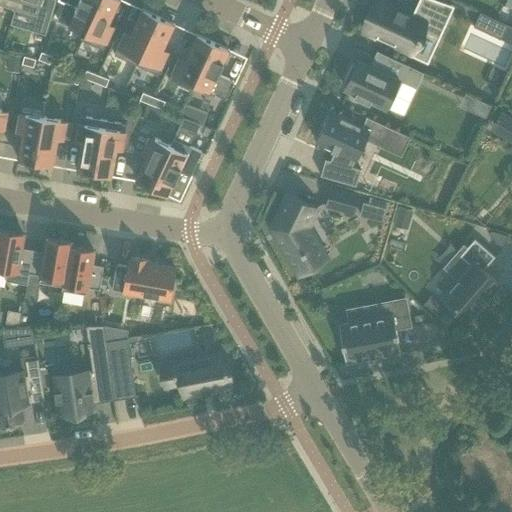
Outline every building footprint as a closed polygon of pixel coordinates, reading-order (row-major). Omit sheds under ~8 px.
[(0,0),(0,4),(15,9),(17,0),(0,0)] [(17,0),(15,9),(36,15),(38,8),(40,0),(17,0)] [(40,0),(38,8),(47,11),(50,0),(40,0)] [(84,33),(99,0),(79,0),(75,8),(65,3),(57,20),(84,32),(84,33)] [(99,0),(84,33),(84,32),(80,39),(103,50),(114,26),(108,23),(119,0),(99,0)] [(435,0),(418,0),(411,17),(408,16),(409,13),(397,7),(396,10),(376,1),(363,30),(412,53),(422,32),(439,39),(454,7),(435,0)] [(136,65),(158,17),(141,9),(130,33),(125,31),(114,55),(136,65)] [(481,13),(474,27),(496,37),(502,23),(481,13)] [(158,17),(136,65),(157,75),(168,51),(163,49),(174,24),(158,17)] [(22,44),(19,54),(38,59),(45,35),(32,31),(30,30),(26,45),(22,44)] [(193,83),(212,42),(196,34),(185,59),(179,56),(168,80),(190,90),(191,90),(194,84),(193,83)] [(229,50),(212,42),(193,83),(194,84),(226,99),(234,82),(218,74),(223,62),(229,50)] [(378,69),(358,60),(355,66),(352,65),(344,81),(348,82),(344,89),(355,94),(354,97),(369,104),(370,101),(386,108),(399,80),(408,85),(415,70),(422,74),(423,72),(377,51),(376,52),(384,56),(378,69)] [(38,60),(49,64),(52,57),(41,52),(38,60)] [(9,54),(6,71),(19,73),(22,56),(9,54)] [(36,59),(24,56),(22,64),(33,67),(36,59)] [(94,82),(97,75),(86,70),(83,78),(94,82)] [(80,77),(69,72),(66,80),(77,84),(80,77)] [(109,79),(97,75),(94,82),(106,87),(109,79)] [(80,80),(79,87),(90,89),(91,81),(80,80)] [(151,105),(154,97),(142,92),(139,100),(151,105)] [(154,97),(151,105),(152,105),(162,109),(165,101),(154,97)] [(17,159),(35,162),(43,117),(45,103),(22,99),(16,131),(22,132),(17,159)] [(478,100),(473,112),(485,117),(490,106),(478,100)] [(152,105),(147,117),(158,122),(163,109),(162,109),(152,105)] [(329,113),(315,142),(335,150),(330,161),(325,159),(320,176),(356,186),(360,169),(352,167),(355,160),(367,135),(383,142),(390,128),(367,117),(361,128),(329,113)] [(103,120),(94,172),(112,175),(116,149),(122,150),(133,152),(143,117),(127,115),(126,124),(103,120)] [(94,172),(103,120),(80,116),(75,142),(81,143),(76,169),(94,172)] [(66,121),(43,117),(35,162),(53,165),(57,138),(63,139),(66,121)] [(171,146),(170,145),(149,136),(141,153),(146,155),(135,179),(152,187),(171,146)] [(173,139),(170,145),(171,146),(152,187),(168,195),(173,183),(174,183),(180,170),(190,175),(201,152),(173,139)] [(331,189),(326,205),(354,213),(358,196),(331,189)] [(317,208),(286,194),(270,228),(298,275),(327,258),(308,226),(317,208)] [(369,198),(367,204),(368,204),(385,209),(387,203),(369,198)] [(363,203),(360,215),(365,216),(368,204),(367,204),(363,203)] [(0,229),(0,268),(7,269),(5,280),(27,284),(29,273),(28,273),(32,249),(21,247),(23,234),(0,229)] [(44,251),(32,249),(28,273),(29,273),(40,275),(39,282),(62,286),(63,286),(70,246),(71,242),(47,238),(44,251)] [(475,239),(460,256),(470,265),(441,298),(467,322),(500,285),(483,270),(495,257),(475,239)] [(63,286),(62,286),(61,290),(86,295),(87,287),(99,290),(103,266),(91,264),(93,250),(70,246),(63,286)] [(149,260),(131,257),(131,260),(129,260),(128,266),(116,264),(112,290),(123,292),(169,300),(175,268),(148,263),(149,260)] [(405,298),(389,301),(392,315),(367,319),(365,306),(347,310),(349,323),(338,325),(346,363),(400,352),(396,329),(410,326),(405,298)] [(8,311),(5,324),(18,326),(20,313),(8,311)] [(2,329),(4,345),(33,341),(32,325),(2,329)] [(107,354),(111,378),(133,375),(128,343),(127,338),(106,342),(107,354)] [(184,396),(230,387),(224,353),(173,364),(175,371),(173,372),(174,376),(176,376),(177,383),(182,382),(184,396)] [(91,370),(53,375),(59,415),(70,413),(70,416),(70,418),(83,416),(83,414),(82,412),(93,410),(91,398),(100,397),(101,402),(114,400),(111,378),(107,354),(89,357),(91,370)] [(0,423),(6,422),(6,424),(10,423),(10,422),(21,420),(18,405),(45,401),(38,358),(25,360),(27,376),(18,377),(17,372),(0,374),(0,423)] [(115,399),(118,420),(139,418),(137,396),(115,399)]
